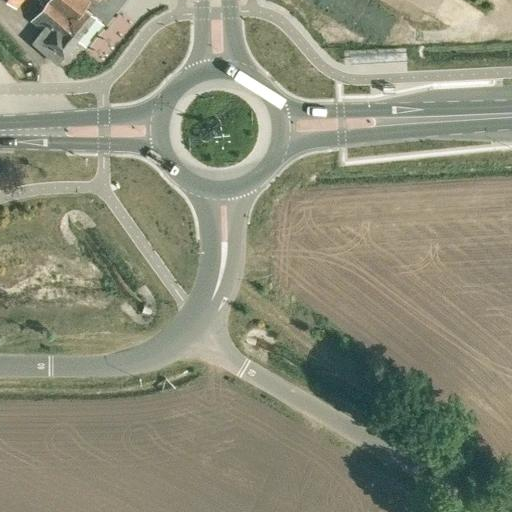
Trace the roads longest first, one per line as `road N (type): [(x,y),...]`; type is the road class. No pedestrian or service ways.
road 1 (unclassified): [(478,511),(382,443),(243,367),(198,327)]
road 2 (unclassified): [(0,367),(115,364),(198,327)]
road 3 (primary): [(435,120),(392,110),(277,109)]
road 4 (primary): [(279,147),(435,120)]
road 5 (primary): [(159,111),(52,121),(7,134)]
road 6 (primary): [(7,134),(160,149)]
road 7 (unclassified): [(242,187),(228,286),(198,327)]
road 8 (unclassified): [(198,327),(209,251),(204,190)]
